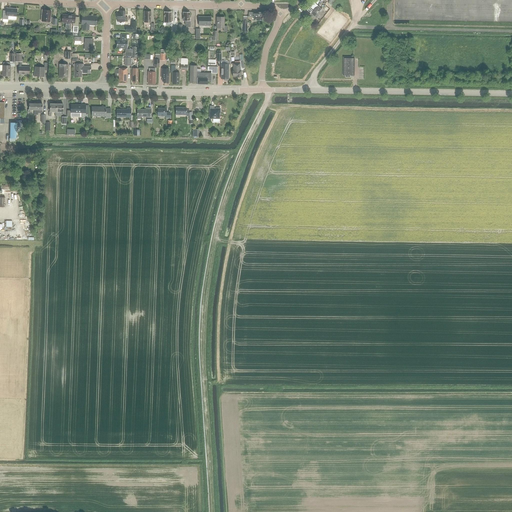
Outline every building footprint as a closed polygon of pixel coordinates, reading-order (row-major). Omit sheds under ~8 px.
[(314,3),(314,4),(311,1),(309,4),(312,6),(308,10),(308,11),(309,12),(312,14),(312,16),(313,17),(314,17),(315,17),(320,11),(319,11),(321,9),(318,6),(316,4),(314,3)] [(16,17),(17,9),(7,8),(7,11),(3,11),(2,19),(8,20),(8,19),(15,20),(16,19),(16,17)] [(57,25),(57,19),(53,18),(53,17),(50,17),(51,11),(42,10),(41,21),(52,22),(52,25),(57,25)] [(127,21),(127,17),(125,17),(125,11),(120,11),(120,14),(117,14),(117,19),(124,19),(124,21),(127,21)] [(262,21),(263,17),(262,16),(263,13),(258,12),(258,13),(253,13),(249,13),(249,17),(255,17),(254,20),(262,21)] [(71,15),(62,14),(62,22),(66,22),(65,29),(70,29),(71,23),(73,23),(72,26),(78,27),(78,21),(75,21),(75,15),(71,15)] [(96,26),(97,17),(82,16),(82,24),(83,24),(82,30),(89,30),(89,25),(96,26)] [(211,26),(211,17),(199,17),(199,26),(211,26)] [(227,31),(227,26),(224,26),(224,17),(217,17),(216,28),(223,28),(223,31),(227,31)] [(125,27),(125,32),(135,32),(135,22),(131,22),(130,27),(125,27)] [(117,40),(116,48),(127,48),(127,40),(126,40),(126,39),(129,39),(129,35),(126,35),(121,35),(121,40),(117,40)] [(16,54),(16,62),(19,62),(19,67),(18,74),(29,75),(29,67),(21,67),(21,62),(22,62),(22,54),(16,54)] [(353,75),(354,58),(345,58),(344,74),(345,74),(345,77),(351,78),(351,75),(353,75)] [(47,70),(47,62),(44,62),(44,67),(35,66),(34,71),(34,76),(44,76),(44,70),(47,70)] [(0,65),(0,70),(2,71),(2,76),(10,76),(10,63),(3,63),(3,65),(0,65)] [(237,77),(241,77),(241,70),(240,70),(240,63),(233,63),(233,64),(233,71),(232,71),(233,77),(237,76),(237,77)] [(68,78),(68,65),(60,64),(59,77),(68,78)] [(91,73),(91,66),(83,66),(83,64),(75,64),(75,77),(81,77),(81,73),(91,73)] [(179,84),(179,73),(175,73),(175,66),(171,66),(171,72),(172,72),(172,84),(179,84)] [(200,72),(200,69),(197,69),(197,66),(190,66),(190,83),(196,83),(197,83),(197,85),(207,85),(207,81),(211,81),(211,73),(200,73),(200,72)] [(127,83),(127,68),(119,68),(119,83),(127,83)] [(85,114),(86,105),(71,104),(71,117),(81,117),(81,114),(85,114)] [(214,109),(214,106),(210,106),(210,119),(213,119),(213,122),(219,122),(219,119),(219,113),(220,113),(220,108),(216,108),(216,109),(214,109)] [(110,118),(110,109),(103,108),(103,107),(91,107),(91,116),(105,116),(105,118),(110,118)] [(130,117),(131,108),(126,108),(126,110),(116,109),(116,117),(130,117)] [(151,117),(151,109),(145,108),(145,110),(137,110),(137,119),(141,119),(141,117),(151,117)] [(189,116),(189,110),(186,110),(186,108),(176,108),(176,115),(186,115),(186,116),(189,116)] [(170,118),(170,113),(166,113),(166,109),(157,109),(157,116),(165,116),(165,118),(170,118)]
